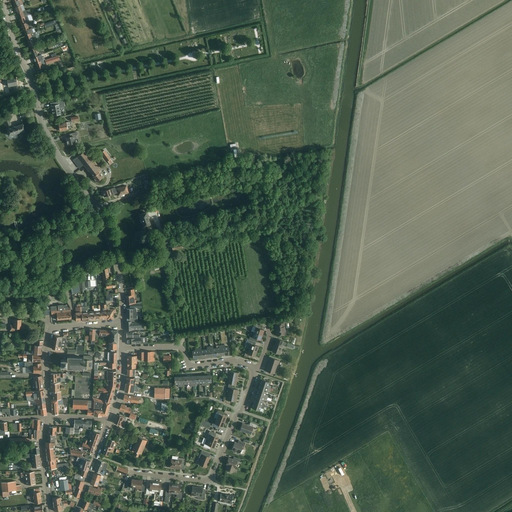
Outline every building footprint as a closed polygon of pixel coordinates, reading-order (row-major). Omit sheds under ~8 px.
[(25,10),(23,4),(15,7),(17,13),(25,10)] [(25,11),(25,10),(17,13),(19,18),(27,16),(31,14),(29,9),(25,11)] [(29,21),(27,16),(19,18),(21,24),(29,21)] [(29,21),(21,24),(23,30),(31,27),(29,21)] [(31,27),(23,30),(25,35),(35,32),(34,28),(33,28),(33,26),(31,27)] [(35,32),(25,35),(27,41),(36,38),(34,32),(35,32)] [(36,38),(27,41),(29,46),(38,43),(38,41),(36,42),(35,38),(36,38)] [(51,45),(48,46),(49,49),(53,48),(62,45),(61,41),(51,45)] [(39,43),(38,43),(29,46),(30,47),(31,52),(39,49),(37,44),(39,43)] [(41,54),(39,49),(31,52),(33,57),(41,54)] [(41,55),(41,54),(33,57),(35,63),(45,59),(44,56),(42,57),(41,54),(41,55)] [(45,59),(35,63),(36,63),(35,63),(38,69),(43,67),(42,67),(45,66),(43,60),(45,59)] [(3,81),(7,80),(8,87),(17,85),(16,77),(7,78),(6,77),(3,78),(3,81)] [(51,106),(53,115),(61,114),(59,106),(64,106),(64,101),(51,103),(51,106)] [(25,130),(23,124),(12,127),(9,118),(2,120),(4,126),(6,125),(9,136),(25,130)] [(62,123),(58,124),(59,130),(67,129),(66,125),(70,124),(69,121),(62,123)] [(71,136),(66,137),(68,144),(75,142),(75,139),(77,138),(76,135),(78,135),(77,132),(70,133),(71,136)] [(99,168),(99,167),(86,149),(73,159),(80,168),(83,165),(90,174),(91,173),(93,176),(92,177),(96,182),(103,177),(99,172),(101,171),(99,168)] [(101,153),(107,161),(110,159),(105,151),(101,153)] [(116,188),(116,189),(115,187),(102,191),(104,197),(118,192),(118,195),(129,192),(126,185),(116,188)] [(142,213),(139,214),(143,227),(147,225),(149,230),(152,228),(146,211),(145,212),(144,209),(141,210),(142,213)] [(148,270),(155,269),(154,269),(158,268),(158,263),(159,263),(158,259),(153,260),(147,261),(148,270)] [(108,283),(107,278),(103,279),(103,284),(106,283),(106,288),(116,286),(115,281),(108,283)] [(78,282),(71,286),(72,293),(78,293),(79,293),(78,282)] [(129,295),(126,296),(127,304),(129,304),(136,303),(135,300),(136,300),(136,299),(135,299),(134,289),(129,290),(129,295)] [(82,321),(81,307),(80,303),(78,303),(78,304),(76,304),(77,307),(75,307),(76,313),(74,313),(74,317),(75,317),(76,321),(82,320),(82,321)] [(71,319),(70,309),(68,310),(68,307),(65,307),(65,305),(63,305),(58,305),(58,306),(50,307),(51,315),(56,314),(57,320),(71,319)] [(106,311),(106,310),(107,318),(107,319),(114,318),(113,313),(116,313),(115,309),(110,309),(110,310),(106,311)] [(136,309),(126,309),(127,321),(131,321),(131,322),(134,322),(136,322),(136,309)] [(20,329),(21,319),(14,319),(14,325),(10,325),(10,330),(15,331),(15,328),(20,329)] [(144,322),(136,322),(134,322),(131,322),(131,321),(127,321),(126,321),(126,331),(144,330),(144,322)] [(284,323),(275,324),(276,336),(285,334),(284,323)] [(256,327),(254,332),(262,335),(264,330),(262,329),(263,326),(255,324),(254,324),(253,326),(256,327)] [(86,336),(86,339),(91,339),(91,344),(94,344),(95,336),(95,329),(89,329),(89,336),(86,336)] [(95,329),(95,336),(99,336),(99,335),(108,336),(108,342),(109,342),(117,343),(117,331),(99,329),(99,330),(95,329)] [(260,340),(262,335),(254,332),(252,337),(250,336),(249,339),(249,340),(256,342),(257,342),(258,340),(260,340)] [(53,342),(52,348),(60,350),(64,350),(66,339),(62,338),(62,337),(59,337),(54,336),(54,340),(53,342)] [(286,346),(287,343),(277,339),(272,352),(279,354),(282,345),(286,346)] [(255,345),(256,342),(249,340),(248,345),(246,344),(245,347),(247,348),(257,351),(258,346),(255,345)] [(42,349),(42,341),(36,341),(36,346),(33,346),(33,351),(32,350),(32,351),(26,351),(26,354),(27,354),(33,354),(42,354),(42,352),(42,349)] [(255,356),(257,351),(247,348),(249,349),(248,352),(246,351),(244,356),(250,358),(251,355),(255,356)] [(144,352),(139,352),(139,360),(144,359),(144,361),(151,361),(151,352),(144,351),(144,352)] [(108,352),(107,363),(116,362),(116,352),(108,352)] [(83,356),(83,358),(67,357),(67,360),(61,360),(61,366),(67,366),(67,369),(88,370),(88,368),(92,368),(92,360),(92,356),(83,356)] [(136,356),(127,356),(127,368),(135,368),(135,361),(136,361),(136,356)] [(270,357),(266,371),(274,374),(277,364),(278,364),(279,360),(270,357)] [(41,366),(41,363),(36,363),(36,361),(33,362),(24,362),(25,367),(26,367),(26,373),(33,372),(41,372),(41,366)] [(116,380),(116,372),(107,372),(107,380),(116,380)] [(64,373),(50,374),(51,382),(60,381),(60,377),(64,377),(64,373)] [(43,389),(42,376),(33,377),(34,383),(35,383),(36,389),(43,389)] [(236,385),(237,379),(228,377),(226,383),(229,384),(228,386),(231,386),(232,384),(236,385)] [(97,391),(104,393),(104,392),(113,394),(115,385),(116,380),(107,380),(107,385),(105,389),(93,387),(93,391),(97,391)] [(261,380),(259,385),(270,388),(271,386),(268,385),(269,383),(261,380)] [(59,383),(51,383),(51,392),(53,392),(53,400),(57,399),(60,399),(63,399),(63,395),(61,395),(61,391),(59,391),(59,383)] [(135,385),(133,385),(125,384),(125,392),(133,392),(134,391),(136,391),(137,389),(138,389),(138,385),(136,385),(136,384),(135,384),(135,385)] [(231,388),(231,386),(228,386),(228,388),(229,388),(227,394),(237,396),(238,390),(231,388)] [(154,388),(154,398),(164,398),(165,388),(154,388)] [(265,394),(266,392),(258,389),(256,394),(267,397),(268,395),(265,394)] [(44,396),(43,390),(26,392),(26,395),(27,395),(27,398),(27,400),(32,400),(32,401),(33,401),(33,400),(38,399),(38,397),(44,396)] [(111,402),(113,394),(104,392),(104,393),(102,400),(111,402)] [(139,398),(124,395),(123,400),(131,402),(138,403),(139,398)] [(45,402),(44,396),(38,397),(38,399),(33,400),(33,401),(32,401),(32,403),(35,402),(35,405),(37,405),(40,405),(40,403),(45,402)] [(107,415),(111,402),(102,400),(92,397),(92,409),(93,409),(93,415),(107,415)] [(262,404),(263,401),(255,398),(253,403),(264,407),(265,405),(262,404)] [(58,414),(58,405),(63,404),(63,399),(60,399),(57,399),(53,400),(51,400),(52,414),(58,414)] [(73,400),(73,408),(88,409),(88,410),(89,409),(90,400),(73,400)] [(121,403),(119,409),(129,413),(130,413),(130,412),(132,413),(134,409),(131,408),(126,406),(126,405),(121,403)] [(216,413),(214,417),(217,419),(224,422),(226,417),(223,415),(224,412),(218,410),(217,413),(216,413)] [(123,417),(117,415),(114,423),(123,426),(125,422),(122,421),(123,417)] [(40,430),(40,419),(35,419),(32,419),(32,430),(40,430)] [(213,423),(211,426),(218,428),(219,425),(222,427),(224,422),(217,419),(215,423),(213,423)] [(91,426),(92,421),(75,420),(74,428),(78,428),(79,425),(83,425),(83,428),(87,428),(87,426),(91,426)] [(242,423),(240,430),(250,434),(253,427),(256,428),(258,424),(250,422),(249,425),(242,423)] [(9,431),(21,431),(21,423),(9,423),(9,431)] [(60,432),(61,426),(52,426),(52,427),(49,426),(48,434),(59,435),(59,433),(57,433),(57,434),(56,434),(56,431),(60,432)] [(39,439),(40,430),(32,430),(29,429),(29,438),(39,439)] [(100,434),(99,434),(93,432),(90,431),(88,437),(91,438),(90,441),(84,439),(83,442),(95,447),(100,434)] [(209,431),(208,434),(210,434),(208,439),(216,442),(218,437),(215,436),(216,433),(209,431)] [(57,440),(59,435),(48,434),(47,434),(46,442),(45,447),(55,448),(53,448),(53,445),(55,445),(55,442),(55,440),(57,440)] [(146,441),(138,437),(132,450),(136,452),(134,455),(137,457),(139,453),(141,454),(146,441)] [(114,448),(112,448),(114,441),(110,439),(107,445),(106,445),(102,453),(108,455),(109,451),(112,452),(114,448)] [(204,443),(203,446),(210,449),(211,446),(214,447),(216,442),(208,439),(206,439),(204,443)] [(235,452),(234,452),(238,454),(239,453),(240,453),(241,449),(242,449),(245,443),(239,440),(237,443),(235,442),(234,444),(232,447),(233,447),(231,450),(235,451),(235,452)] [(93,453),(95,447),(83,442),(83,443),(80,442),(79,446),(87,448),(86,450),(93,453)] [(41,466),(38,447),(31,448),(31,454),(28,455),(28,457),(31,456),(32,467),(41,466)] [(55,450),(55,448),(45,447),(45,448),(46,456),(55,455),(55,454),(54,450),(55,450)] [(199,457),(201,458),(199,464),(206,467),(210,457),(209,457),(210,454),(202,450),(199,457)] [(171,459),(170,467),(180,469),(181,465),(184,466),(185,458),(178,457),(172,456),(172,459),(171,459)] [(232,472),(234,467),(235,468),(237,461),(240,462),(241,459),(234,456),(233,459),(228,458),(226,465),(228,465),(226,470),(232,472)] [(87,471),(90,461),(82,458),(82,459),(78,457),(76,461),(78,461),(78,460),(81,461),(79,468),(87,471)] [(58,459),(47,460),(48,469),(57,468),(59,467),(61,467),(62,467),(69,466),(72,466),(71,462),(56,464),(56,459),(58,459)] [(104,462),(99,460),(95,471),(105,475),(106,471),(105,470),(107,464),(104,463),(104,462)] [(126,475),(128,470),(118,466),(116,471),(126,475)] [(86,477),(87,471),(79,468),(78,474),(80,475),(86,477)] [(25,476),(26,485),(35,484),(34,471),(21,473),(21,477),(25,476)] [(94,473),(92,478),(99,480),(102,481),(102,479),(104,476),(101,475),(94,473)] [(92,478),(90,484),(97,486),(99,480),(92,478)] [(70,479),(59,481),(61,491),(66,491),(66,494),(72,493),(70,479)] [(84,482),(84,481),(76,479),(73,489),(74,490),(73,492),(75,492),(74,496),(79,497),(84,482)] [(136,488),(137,479),(132,479),(131,482),(128,482),(127,489),(130,489),(131,487),(136,488)] [(142,480),(137,479),(136,488),(141,488),(141,491),(144,491),(145,484),(142,484),(142,480)] [(15,481),(1,482),(2,492),(14,490),(21,490),(20,485),(16,486),(15,481)] [(155,491),(156,482),(150,481),(150,488),(147,488),(146,494),(149,494),(149,491),(155,491)] [(161,482),(156,482),(155,491),(160,492),(159,495),(162,496),(163,490),(160,489),(161,482)] [(174,494),(175,484),(169,483),(169,490),(166,490),(165,496),(170,497),(171,493),(174,494)] [(180,485),(175,484),(174,494),(177,494),(176,497),(181,498),(182,492),(179,492),(180,485)] [(98,488),(89,486),(88,492),(98,495),(100,491),(105,491),(105,488),(101,488),(98,487),(98,488)] [(203,488),(192,486),(191,495),(198,496),(198,499),(204,500),(205,490),(202,490),(203,488)] [(27,496),(27,498),(36,498),(41,497),(40,491),(40,488),(34,489),(34,492),(33,492),(33,496),(32,496),(32,495),(27,496)] [(220,501),(231,503),(233,496),(232,495),(232,496),(221,494),(221,493),(219,501),(220,501)] [(84,500),(81,507),(91,511),(92,509),(93,509),(95,505),(84,500)] [(68,505),(67,503),(53,505),(54,511),(62,510),(62,506),(68,505)]
